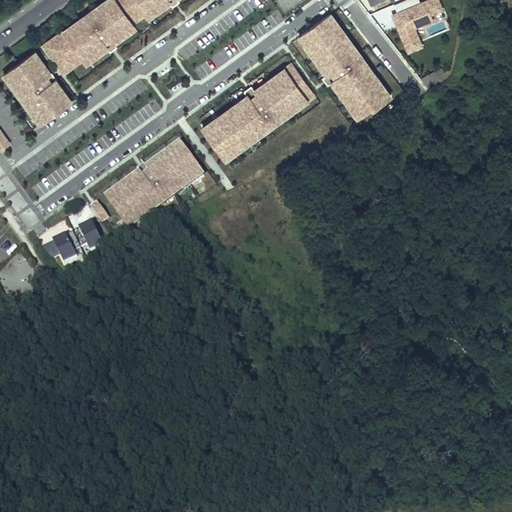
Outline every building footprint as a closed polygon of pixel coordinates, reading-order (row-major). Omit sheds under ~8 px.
[(126,0),(104,0),(43,46),(62,73),(82,59),(85,63),(105,48),(108,53),(115,47),(112,43),(142,21),(126,0)] [(126,0),(142,21),(168,3),(171,6),(178,2),(176,0),(126,0)] [(195,0),(193,2),(201,10),(210,0),(195,0)] [(421,0),(418,2),(417,0),(400,0),(392,4),(396,12),(401,24),(396,27),(407,50),(421,44),(413,26),(421,23),(418,17),(429,12),(440,7),(437,0),(421,0)] [(401,24),(396,12),(391,14),(396,27),(401,24)] [(432,18),(429,12),(418,17),(421,23),(432,18)] [(331,26),(325,17),(301,35),(308,43),(304,46),(313,59),(317,56),(329,73),(325,75),(339,95),(343,92),(349,100),(345,103),(350,111),(353,109),(358,116),(370,108),(371,110),(384,101),(378,92),(382,89),(364,63),(359,66),(346,47),(350,44),(335,23),(331,26)] [(1,75),(38,127),(73,102),(35,51),(1,75)] [(211,128),(204,133),(221,157),(230,150),(233,154),(258,136),(255,131),(265,125),(274,118),(277,122),(297,107),(294,103),(303,97),(306,101),(313,96),(290,64),(282,70),(285,74),(278,79),(275,75),(259,87),(262,91),(256,95),(253,91),(246,96),(237,103),(240,107),(234,111),(228,115),(225,111),(208,124),(211,128)] [(285,74),(282,70),(275,75),(278,79),(285,74)] [(246,96),(253,91),(250,87),(242,92),(246,96)] [(256,95),(262,91),(259,87),(253,91),(256,95)] [(297,107),(306,101),(303,97),(294,103),(297,107)] [(240,107),(237,103),(231,107),(234,111),(240,107)] [(234,111),(231,107),(225,111),(228,115),(234,111)] [(268,129),(277,122),(274,118),(265,125),(268,129)] [(204,133),(211,128),(208,124),(201,129),(204,133)] [(258,136),(268,129),(265,125),(255,131),(258,136)] [(0,151),(11,144),(0,128),(0,151)] [(172,157),(182,149),(180,145),(169,153),(172,157)] [(120,195),(108,203),(129,230),(149,216),(146,212),(154,206),(157,210),(165,204),(162,200),(171,193),(180,187),(183,191),(203,176),(182,149),(172,157),(162,164),(159,160),(146,169),(139,175),(126,184),(129,188),(120,195)] [(224,161),(233,154),(230,150),(221,157),(224,161)] [(162,164),(172,157),(169,153),(159,160),(162,164)] [(139,175),(146,169),(143,165),(136,170),(139,175)] [(120,195),(129,188),(126,184),(117,191),(120,195)] [(174,198),(183,191),(180,187),(171,193),(174,198)] [(108,203),(120,195),(117,191),(106,199),(108,203)] [(165,204),(174,198),(171,193),(162,200),(165,204)] [(220,198),(215,201),(231,227),(236,224),(220,198)] [(108,219),(98,205),(91,210),(101,224),(108,219)] [(149,216),(157,210),(154,206),(146,212),(149,216)] [(93,223),(73,232),(81,248),(87,245),(90,251),(103,244),(93,223)] [(73,232),(54,242),(64,263),(78,257),(74,251),(81,248),(73,232)] [(60,255),(54,242),(42,247),(52,258),(60,255)]
